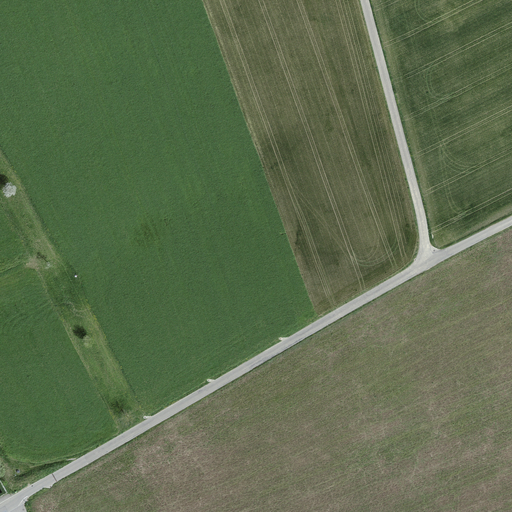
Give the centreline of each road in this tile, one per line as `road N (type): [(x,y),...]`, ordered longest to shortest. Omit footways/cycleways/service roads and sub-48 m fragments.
road 1 (unclassified): [(0,508),(511,216)]
road 2 (track): [(427,259),(361,0)]
